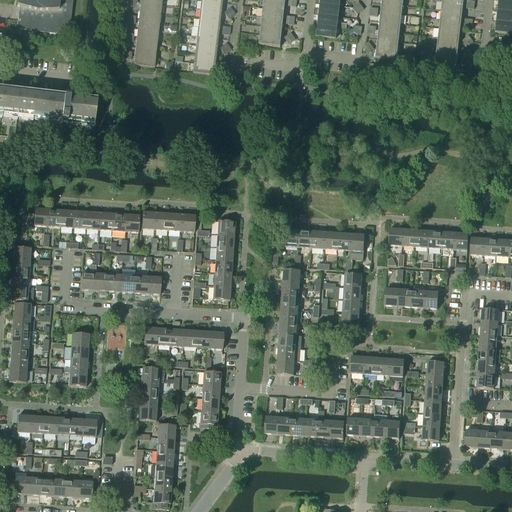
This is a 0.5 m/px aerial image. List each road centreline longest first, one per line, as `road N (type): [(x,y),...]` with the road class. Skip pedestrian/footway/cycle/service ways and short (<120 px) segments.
road 1 (residential): [(176,314),(64,308),(66,251)]
road 2 (residential): [(458,404),(465,293),(511,296)]
road 3 (residential): [(240,389),(330,393),(333,331)]
road 4 (residential): [(240,389),(242,318),(176,314)]
road 5 (residential): [(238,456),(362,458)]
